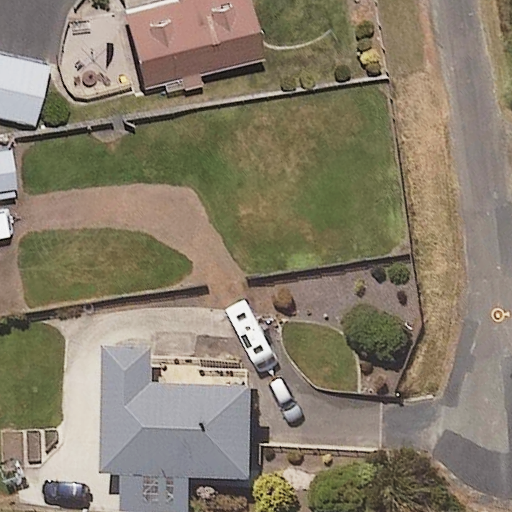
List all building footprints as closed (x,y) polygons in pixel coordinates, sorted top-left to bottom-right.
[(244,0),(121,0),(141,74),(256,44),(244,0)] [(0,54),(0,119),(31,127),(46,66),(0,54)] [(0,191),(19,188),(13,148),(0,150),(0,191)] [(332,259),(295,263),(299,291),(335,287),(332,259)] [(152,376),(152,340),(105,340),(104,469),(123,469),(122,510),(189,510),(189,471),(249,472),(250,377),(152,376)]
